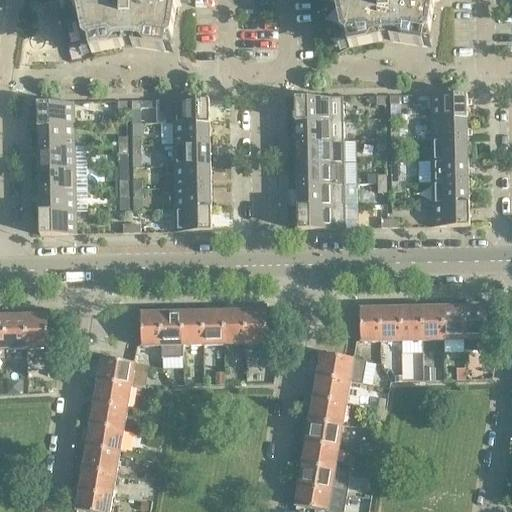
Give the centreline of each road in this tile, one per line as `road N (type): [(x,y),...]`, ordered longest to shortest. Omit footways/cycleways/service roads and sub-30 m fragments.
road 1 (unclassified): [(3,275),(4,78),(16,0)]
road 2 (unclassified): [(270,511),(291,383),(321,272)]
road 3 (unclassified): [(57,511),(85,274)]
road 4 (unclassified): [(263,272),(260,77)]
road 5 (tertiary): [(321,272),(511,267)]
road 6 (tertiary): [(85,274),(263,272)]
road 7 (unclassified): [(495,511),(511,357)]
